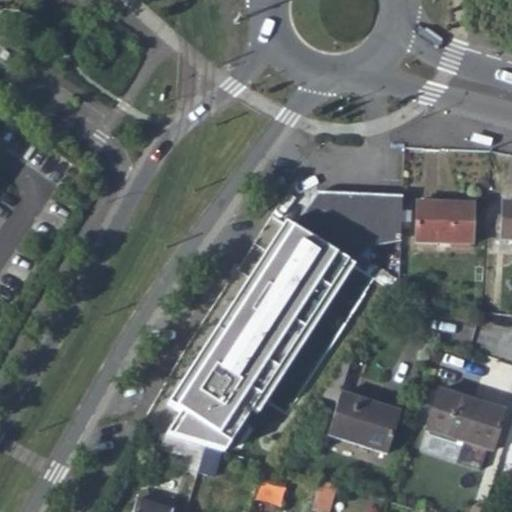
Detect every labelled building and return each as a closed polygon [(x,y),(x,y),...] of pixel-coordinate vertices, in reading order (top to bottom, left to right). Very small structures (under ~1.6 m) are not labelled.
[(492,139),(473,134),(470,143),(489,148),(491,144),(492,139)] [(316,194),(292,228),(349,265),(356,255),(369,247),(400,240),(401,196),(316,194)] [(511,199),(504,199),(503,235),(511,235),(511,199)] [(469,203),(415,202),(415,241),(469,243),(469,203)] [(349,265),(292,228),(284,223),(163,407),(177,416),(164,435),(205,449),(220,454),(233,458),(357,271),(349,265)] [(125,386),(116,406),(142,418),(152,397),(125,386)] [(434,390),(422,429),(488,449),(500,410),(434,390)] [(342,394),(328,434),(386,451),(398,412),(342,394)] [(164,435),(159,452),(184,460),(181,472),(196,477),(197,473),(205,449),(164,435)] [(205,449),(197,473),(212,478),(220,454),(205,449)] [(320,481),(311,511),(329,511),(338,486),(320,481)] [(137,492),(134,502),(167,511),(170,502),(137,492)] [(134,502),(131,511),(167,511),(134,502)]
